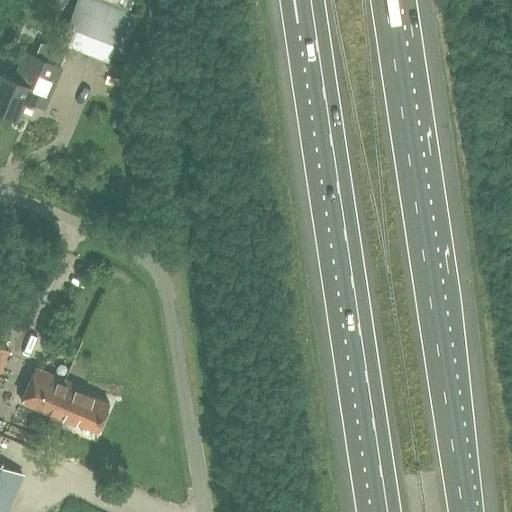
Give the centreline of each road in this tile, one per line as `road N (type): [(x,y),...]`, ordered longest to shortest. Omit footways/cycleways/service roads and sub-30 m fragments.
road 1 (motorway): [(463,511),(384,0)]
road 2 (motorway): [(310,0),(387,511)]
road 3 (residential): [(160,267),(0,195)]
